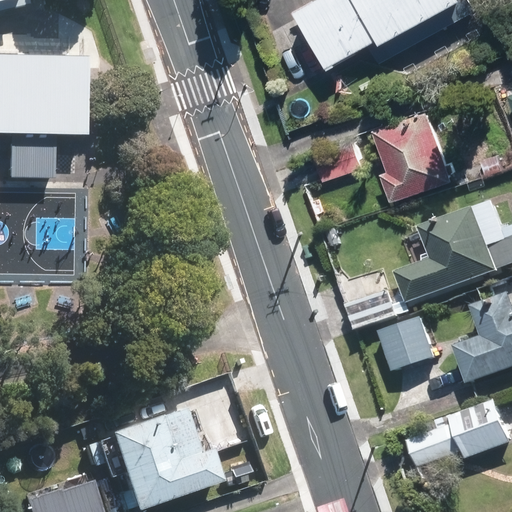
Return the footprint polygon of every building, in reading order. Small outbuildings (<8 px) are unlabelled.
[(0,0),(0,16),(20,12),(17,0),(0,0)] [(322,0),(308,8),(335,59),(383,33),(386,39),(457,0),(322,0)] [(88,62),(0,58),(0,136),(85,140),(88,62)] [(399,170),(391,172),(398,196),(456,176),(435,112),(385,128),(399,170)] [(356,143),(320,155),(327,177),(363,166),(356,143)] [(443,261),(406,274),(415,299),(511,265),(511,237),(511,238),(499,205),(431,228),(443,261)] [(493,337),(465,346),(475,378),(511,365),(511,288),(480,299),(493,337)] [(396,290),(351,304),(359,329),(404,315),(396,290)] [(423,320),(388,332),(400,367),(435,355),(423,320)] [(511,440),(511,433),(501,402),(458,416),(471,454),(511,440)] [(183,413),(112,436),(136,508),(222,480),(209,443),(194,448),(183,413)] [(465,451),(456,425),(416,440),(425,465),(465,451)] [(99,511),(90,481),(26,502),(29,511),(99,511)]
